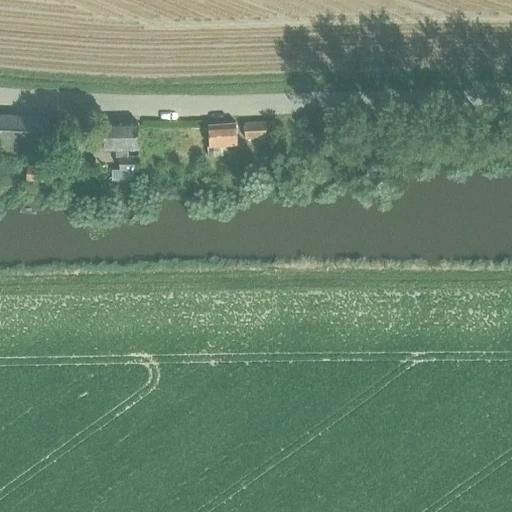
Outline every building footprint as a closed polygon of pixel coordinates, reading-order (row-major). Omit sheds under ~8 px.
[(0,156),(44,159),(47,118),(0,115),(0,156)] [(245,139),(274,138),(273,121),(244,123),(245,139)] [(113,171),(113,181),(134,181),(134,171),(137,171),(137,156),(127,156),(127,149),(137,149),(137,123),(104,123),(104,149),(115,149),(116,156),(119,156),(119,171),(113,171)] [(227,146),(237,145),(236,123),(209,125),(210,147),(207,147),(208,157),(227,156),(227,146)] [(28,166),(27,180),(55,182),(56,169),(28,166)]
